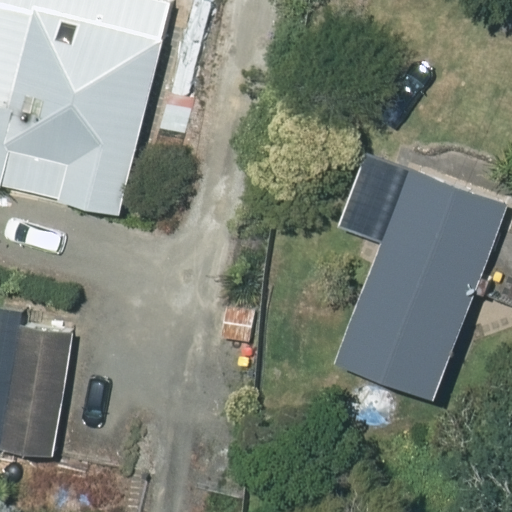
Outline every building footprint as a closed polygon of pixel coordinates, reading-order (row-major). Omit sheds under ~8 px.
[(0,0),(0,172),(118,202),(167,0),(0,0)] [(188,97),(157,90),(150,121),(181,128),(188,97)] [(406,159),(335,346),(432,383),(504,196),(406,159)] [(6,258),(50,283),(62,262),(18,237),(6,258)] [(144,267),(102,289),(112,307),(153,286),(144,267)] [(39,315),(25,436),(80,443),(95,321),(39,315)]
